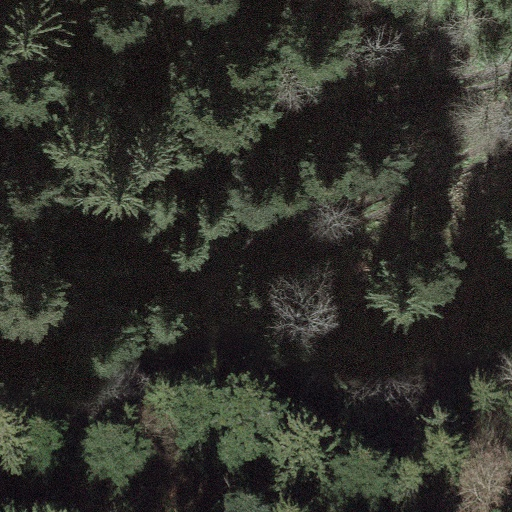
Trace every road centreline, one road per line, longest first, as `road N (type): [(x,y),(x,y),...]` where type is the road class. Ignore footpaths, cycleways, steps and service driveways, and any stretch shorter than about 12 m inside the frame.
road 1 (track): [(511,138),(435,183),(0,312)]
road 2 (track): [(0,53),(157,90),(424,97),(511,68)]
